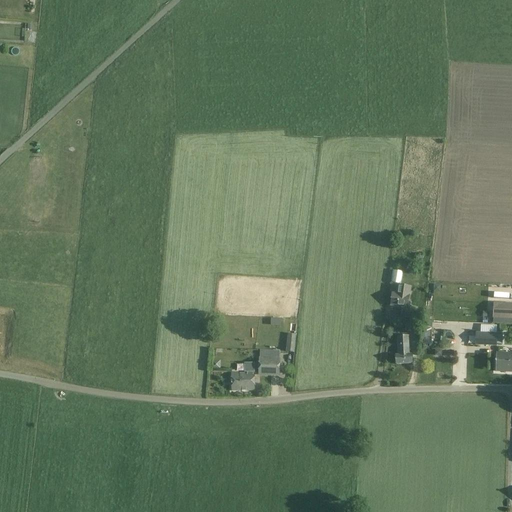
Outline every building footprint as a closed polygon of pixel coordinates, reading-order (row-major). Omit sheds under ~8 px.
[(392,271),(391,283),(401,284),(403,272),(392,271)] [(392,293),(390,306),(408,308),(410,287),(398,286),(397,294),(392,293)] [(511,304),(494,303),(493,319),(511,319),(511,304)] [(410,318),(405,319),(405,331),(414,331),(415,313),(411,313),(410,318)] [(431,345),(432,321),(424,321),(421,345),(431,345)] [(477,333),(476,345),(496,346),(497,334),(477,333)] [(293,353),(296,335),(289,334),(287,352),(293,353)] [(397,337),(398,355),(396,356),(396,365),(412,364),(412,355),(409,355),(408,336),(397,337)] [(499,346),(499,353),(497,353),(496,372),(511,372),(511,353),(509,353),(509,347),(507,345),(501,345),(499,346)] [(280,360),(273,360),(273,350),(260,350),(260,357),(259,357),(258,375),(279,376),(280,360)] [(254,373),(253,373),(252,372),(254,372),(253,364),(244,364),(244,372),(247,372),(247,374),(231,374),(232,391),(254,391),(254,373)]
